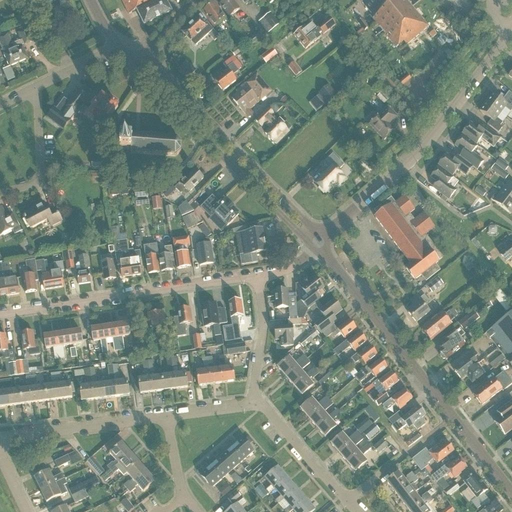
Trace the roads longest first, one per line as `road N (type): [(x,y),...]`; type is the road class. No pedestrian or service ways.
road 1 (tertiary): [(319,245),(400,170),(511,31)]
road 2 (residential): [(0,313),(258,275)]
road 3 (tertiary): [(319,245),(239,154),(168,84),(151,79)]
road 4 (tertiary): [(151,79),(302,239),(319,245)]
road 5 (tertiary): [(452,416),(319,245)]
road 6 (residential): [(0,439),(167,416)]
road 7 (residential): [(39,88),(40,185),(0,194)]
road 8 (residential): [(347,500),(265,408),(251,404)]
road 9 (residential): [(347,500),(452,416)]
road 10 (residential): [(251,404),(263,329),(258,275)]
